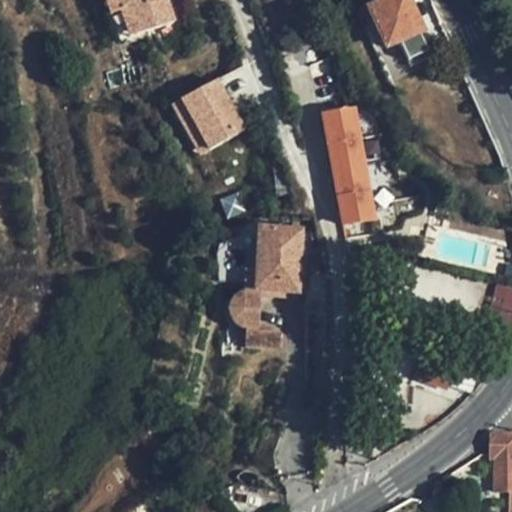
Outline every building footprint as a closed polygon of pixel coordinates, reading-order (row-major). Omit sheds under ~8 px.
[(169,0),(107,0),(119,40),(176,23),(169,0)] [(417,32),(401,0),(388,0),(365,12),(382,49),(417,32)] [(220,78),(170,102),(196,156),(246,132),(220,78)] [(319,117),(328,158),(357,155),(350,111),(319,117)] [(357,155),(328,158),(339,223),(369,219),(357,155)] [(293,232),(258,229),(254,273),(244,272),(242,272),(240,295),(237,296),(235,296),(230,301),(227,305),(225,309),(225,315),(226,321),(233,328),(237,330),(242,330),(241,346),(275,348),(276,333),(265,332),(266,326),(254,326),(256,295),(267,296),(268,290),(294,292),(299,232),(309,233),(310,220),(294,219),(293,232)] [(258,229),(249,228),(244,272),(254,273),(258,229)] [(477,324),(486,281),(409,266),(400,309),(477,324)] [(506,336),(511,318),(511,302),(510,302),(499,329),(495,328),(486,345),(499,351),(506,336)] [(469,395),(475,373),(433,360),(431,367),(422,364),(417,379),(469,395)] [(511,492),(511,435),(491,436),(491,456),(490,459),(496,459),(496,493),(503,492),(508,493),(511,492)] [(231,511),(271,511),(283,506),(275,494),(228,485),(215,495),(231,511)]
